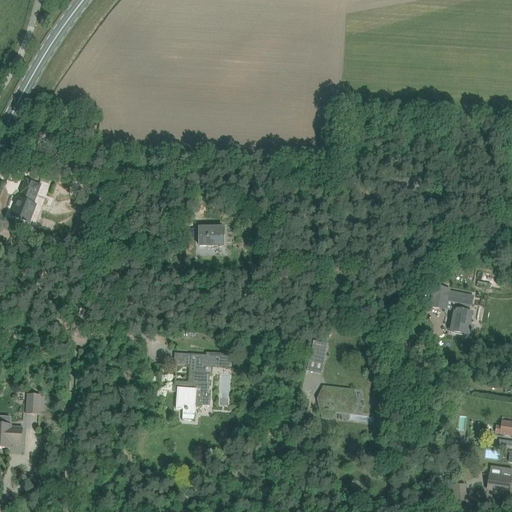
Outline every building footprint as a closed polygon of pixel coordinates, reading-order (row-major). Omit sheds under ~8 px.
[(19,198),(11,217),(21,220),(29,224),(36,205),(33,203),(39,188),(35,186),(36,184),(26,180),(22,193),(23,193),(21,199),(19,198)] [(416,195),(416,180),(391,180),(391,194),(416,195)] [(223,228),(199,228),(200,247),(224,247),(223,228)] [(444,264),(442,277),(449,277),(451,265),(444,264)] [(455,312),(451,332),(471,336),(471,333),(472,333),(473,330),(472,330),(472,327),(469,327),(472,314),(469,313),(470,306),(471,306),(473,298),(449,293),(449,290),(435,287),(431,307),(455,312)] [(313,341),(308,362),(324,365),(328,344),(313,341)] [(175,354),(174,366),(184,367),(190,367),(189,383),(175,382),(175,389),(177,389),(176,410),(183,410),(183,420),(186,420),(194,421),(196,406),(199,406),(210,407),(211,396),(208,396),(210,374),(206,374),(207,365),(228,366),(228,358),(206,356),(185,355),(175,354)] [(323,388),(319,403),(323,419),(330,420),(333,413),(344,414),(353,415),(359,404),(355,391),(335,389),(323,388)] [(44,405),(40,405),(40,396),(28,395),(26,415),(39,416),(39,411),(44,411),(44,405)] [(379,415),(377,426),(390,428),(391,416),(379,415)] [(511,423),(502,422),(502,428),(497,427),(496,434),(511,436),(511,423)] [(11,426),(0,425),(0,427),(0,448),(10,450),(10,444),(22,445),(23,429),(11,428),(11,426)] [(489,475),(489,480),(487,490),(499,492),(509,493),(510,484),(509,484),(511,470),(502,469),(501,477),(489,475)] [(466,486),(453,488),(455,504),(468,503),(466,486)]
